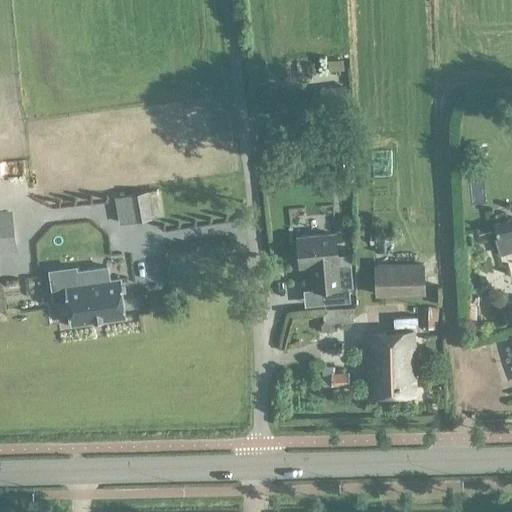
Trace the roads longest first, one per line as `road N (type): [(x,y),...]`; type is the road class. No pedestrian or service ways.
road 1 (unclassified): [(256,466),(259,305),(225,0)]
road 2 (secondary): [(0,475),(256,466)]
road 3 (secondary): [(256,466),(511,460)]
